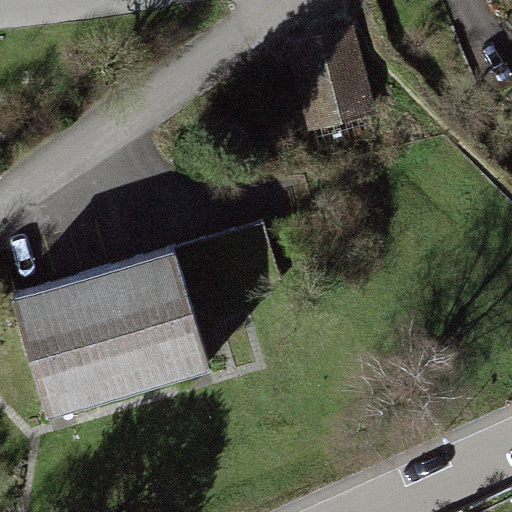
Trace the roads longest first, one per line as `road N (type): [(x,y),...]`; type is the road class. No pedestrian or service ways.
road 1 (residential): [(0,202),(164,105),(249,25),(258,0)]
road 2 (residential): [(362,511),(511,444)]
